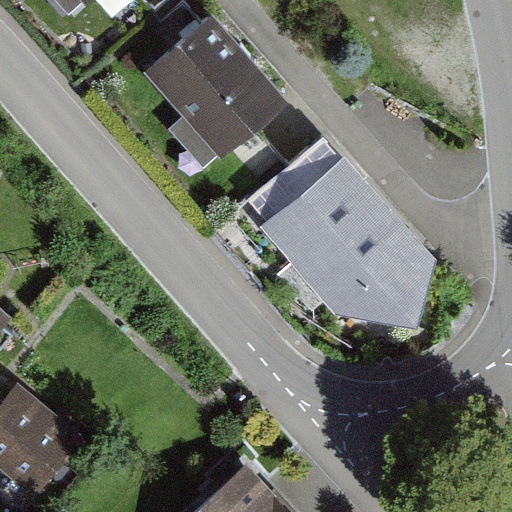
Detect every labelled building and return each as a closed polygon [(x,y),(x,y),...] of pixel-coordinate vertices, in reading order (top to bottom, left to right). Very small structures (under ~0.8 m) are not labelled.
[(292,79),(219,0),(207,0),(142,59),(186,107),(171,121),(205,158),(218,146),(292,79)] [(325,132),(253,199),(339,290),(417,296),(437,240),(345,142),(340,148),(325,132)] [(0,312),(14,294),(0,283),(0,312)] [(18,368),(0,391),(0,452),(37,480),(85,418),(18,368)] [(306,511),(247,448),(177,511),(306,511)]
